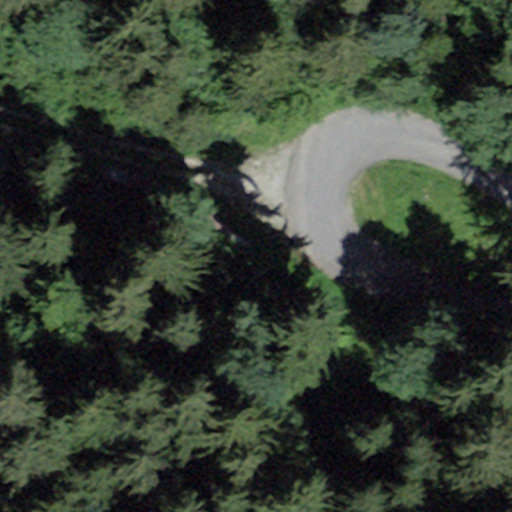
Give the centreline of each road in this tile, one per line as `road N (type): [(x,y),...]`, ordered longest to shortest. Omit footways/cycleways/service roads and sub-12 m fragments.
road 1 (track): [(511,329),(354,273),(320,222),(320,171),(352,144),(422,144),(511,197)]
road 2 (track): [(320,222),(0,119)]
